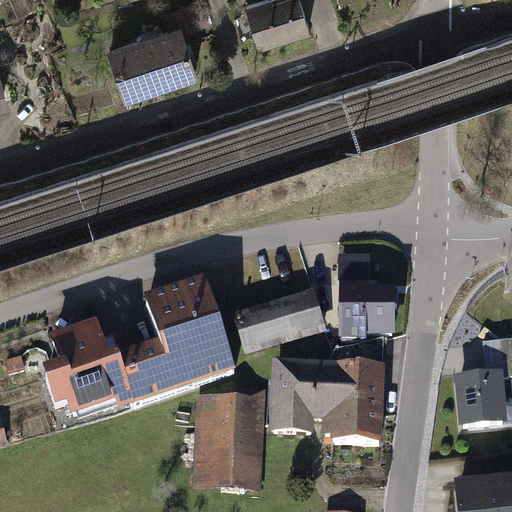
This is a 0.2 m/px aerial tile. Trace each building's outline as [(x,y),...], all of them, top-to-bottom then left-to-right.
[(306,0),(271,0),(251,6),(263,49),(316,34),(306,0)] [(186,23),(113,47),(131,100),(204,76),(186,23)] [(0,110),(15,106),(0,55),(0,110)] [(111,350),(130,406),(131,410),(243,373),(213,282),(154,302),(164,332),(111,350)] [(378,285),(346,285),(345,341),(375,342),(375,336),(403,337),(404,293),(378,293),(378,285)] [(317,292),(240,318),(254,358),(331,331),(317,292)] [(130,406),(111,350),(104,330),(63,343),(74,374),(58,379),(70,413),(80,410),(84,421),(130,406)] [(23,359),(8,363),(11,376),(26,373),(23,359)] [(394,370),(281,366),(278,434),(322,435),(323,423),(333,423),(332,439),(391,441),(394,370)] [(502,382),(456,387),(462,437),(508,432),(502,382)] [(263,399),(199,397),(197,484),(261,485),(263,399)] [(3,418),(0,419),(0,446),(10,444),(3,418)] [(511,511),(511,463),(458,468),(458,511),(511,511)]
